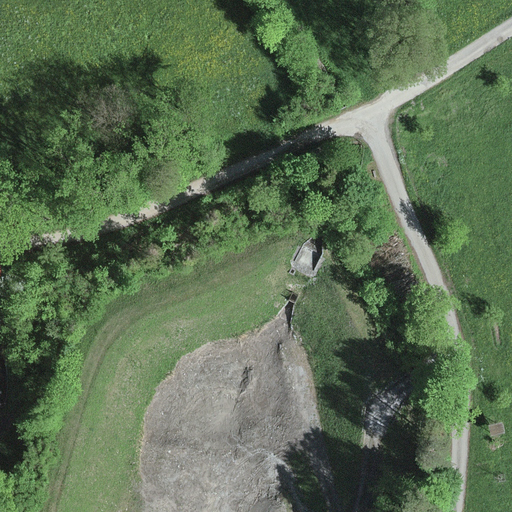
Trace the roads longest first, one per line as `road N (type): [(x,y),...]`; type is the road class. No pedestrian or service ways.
road 1 (track): [(372,112),(462,334),(472,437),(467,511)]
road 2 (track): [(0,256),(116,223),(372,112)]
road 3 (track): [(372,112),(511,29)]
